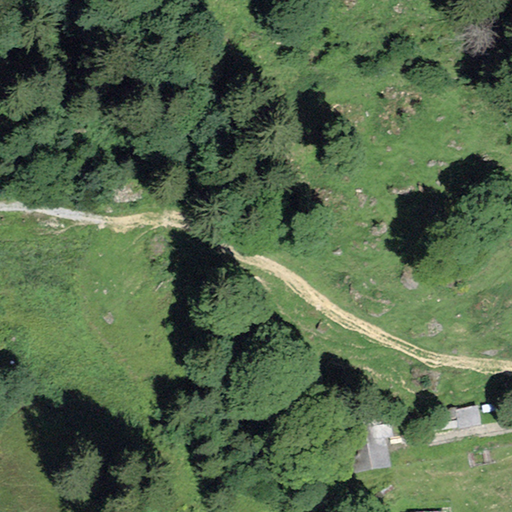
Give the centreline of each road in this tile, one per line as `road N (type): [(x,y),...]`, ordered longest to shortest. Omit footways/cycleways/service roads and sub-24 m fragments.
road 1 (track): [(0,211),(219,236),(274,262),(385,340),(462,365),(511,369)]
road 2 (track): [(321,511),(341,492),(386,476),(464,473),(511,458)]
